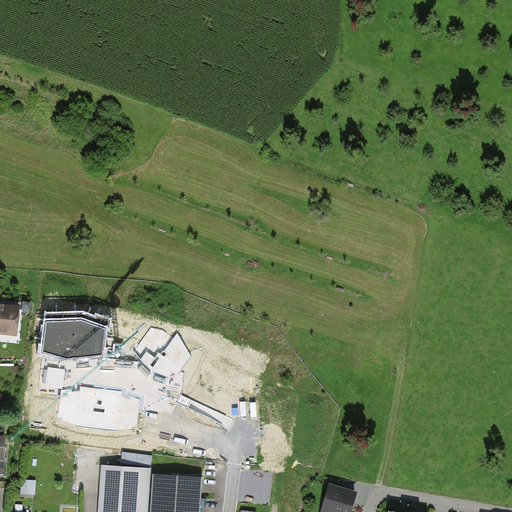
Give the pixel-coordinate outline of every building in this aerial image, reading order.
[(0,304),(0,334),(17,336),(20,306),(0,304)] [(82,313),(46,315),(41,353),(68,360),(105,356),(108,322),(82,313)] [(175,381),(192,357),(178,334),(151,328),(135,352),(152,372),(175,381)] [(137,428),(140,400),(122,392),(81,388),(61,391),(58,419),(77,426),(118,431),(137,428)] [(124,451),(123,463),(153,465),(154,454),(124,451)] [(99,511),(150,511),(152,474),(153,468),(102,466),(99,511)] [(199,511),(201,478),(152,474),(150,511),(199,511)] [(35,495),(36,481),(22,481),(21,494),(35,495)] [(355,511),(362,493),(342,487),(335,509),(345,511),(355,511)]
